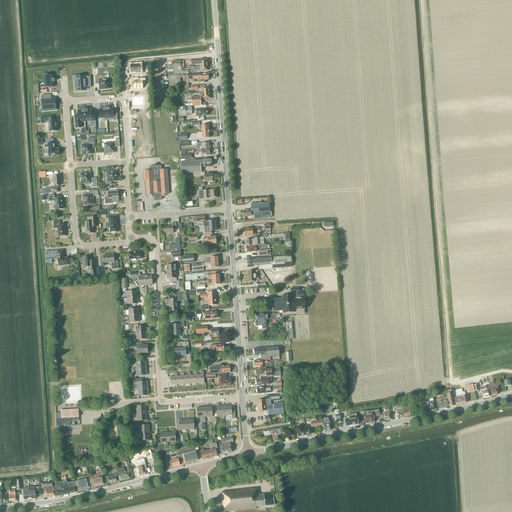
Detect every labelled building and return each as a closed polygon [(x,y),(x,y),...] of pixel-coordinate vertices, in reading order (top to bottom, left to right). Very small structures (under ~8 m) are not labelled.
[(170,73),(171,76),(187,74),(187,70),(181,70),(181,67),(173,68),(173,73),(170,73)] [(53,75),(45,76),(46,88),(54,87),(53,82),(54,82),(54,79),(53,79),(53,75)] [(179,75),(168,76),(169,87),(180,86),(179,75)] [(90,76),(84,77),(84,79),(74,79),(75,91),(84,91),(84,88),(85,88),(86,88),(91,87),(90,76)] [(99,90),(110,89),(109,79),(104,79),(103,76),(95,76),(96,84),(99,84),(99,90)] [(140,81),(132,82),(132,89),(143,88),(143,84),(146,83),(145,78),(139,78),(140,81)] [(210,98),(209,93),(202,93),(202,94),(198,94),(199,95),(197,95),(197,96),(191,97),(191,102),(185,103),(185,106),(201,105),(201,101),(206,100),(206,99),(210,98)] [(51,95),(41,96),(41,101),(43,101),(44,111),(55,110),(55,102),(55,100),(53,100),(51,100),(51,99),(51,95)] [(179,115),(192,114),(191,106),(178,107),(179,115)] [(113,111),(113,108),(106,108),(107,120),(113,120),(114,120),(117,120),(117,110),(113,111)] [(77,114),(74,114),(75,118),(75,128),(81,128),(80,122),(85,122),(84,109),(77,110),(77,114)] [(91,109),(84,109),(85,122),(90,122),(90,127),(96,127),(95,117),(95,113),(92,113),(91,109)] [(49,132),(57,131),(56,119),(50,120),(50,116),(40,117),(40,121),(38,121),(38,124),(48,123),(49,132)] [(92,148),(95,148),(94,138),(88,138),(89,145),(82,145),(82,152),(82,155),(86,155),(92,154),(92,148)] [(108,153),(115,152),(114,147),(116,147),(120,147),(119,139),(115,139),(116,143),(104,143),(105,150),(104,150),(104,154),(108,154),(108,153)] [(49,157),(59,156),(59,148),(55,149),(54,142),(44,143),(44,149),(48,148),(49,157)] [(204,167),(211,166),(211,160),(203,160),(200,161),(200,160),(180,162),(181,174),(201,172),(200,164),(203,164),(204,167)] [(169,194),(168,179),(167,169),(162,169),(161,166),(158,166),(155,166),(152,166),(150,167),(150,170),(144,171),(146,196),(150,195),(150,197),(155,197),(156,199),(160,198),(160,196),(165,196),(165,194),(169,194)] [(111,181),(117,181),(117,174),(117,171),(113,171),(107,172),(107,182),(105,182),(105,185),(111,184),(111,181)] [(205,182),(212,181),(212,174),(205,175),(204,172),(194,173),(194,177),(203,176),(203,178),(204,178),(205,182)] [(81,177),(81,183),(91,183),(91,182),(93,182),(93,187),(97,187),(96,178),(92,178),(92,179),(91,179),(90,173),(84,173),(80,173),(80,177),(81,177)] [(51,193),(58,192),(58,187),(58,185),(61,185),(60,176),(53,176),(54,186),(54,188),(51,188),(51,193)] [(203,190),(199,191),(198,191),(198,194),(198,195),(198,197),(199,197),(199,199),(217,198),(217,189),(210,190),(208,190),(203,190)] [(92,196),(95,196),(98,195),(98,190),(89,191),(89,194),(83,195),(84,205),(93,204),(92,196)] [(108,198),(105,198),(105,199),(105,204),(110,203),(111,202),(111,199),(118,198),(118,191),(108,192),(108,198)] [(55,210),(63,209),(62,198),(54,199),(54,196),(48,196),(48,202),(54,201),(55,210)] [(251,210),(243,210),(243,217),(251,216),(251,215),(254,215),(254,219),(267,218),(270,217),(270,212),(269,203),(250,204),(251,210)] [(117,224),(117,216),(108,216),(109,223),(106,223),(105,224),(105,228),(106,228),(109,228),(110,228),(110,232),(118,232),(117,224)] [(196,222),(196,227),(199,227),(203,226),(215,226),(215,224),(216,223),(216,221),(215,220),(208,221),(205,221),(205,216),(196,217),(196,222)] [(93,227),(97,226),(96,217),(90,217),(90,222),(85,222),(86,233),(89,233),(89,234),(94,233),(93,227)] [(65,236),(64,225),(60,225),(60,221),(53,222),(54,229),(58,228),(58,236),(65,236)] [(164,234),(173,233),(173,231),(176,230),(176,223),(171,224),(171,226),(163,227),(164,234)] [(215,226),(203,226),(203,228),(203,235),(206,234),(212,234),(212,231),(216,231),(215,226)] [(255,231),(259,231),(259,228),(244,229),(245,236),(255,235),(255,231)] [(216,242),(217,242),(216,240),(216,237),(207,237),(207,238),(203,238),(203,241),(207,240),(208,245),(211,245),(211,244),(216,243),(216,242)] [(246,246),(260,244),(259,238),(254,238),(254,239),(245,240),(246,246)] [(256,246),(246,247),(246,253),(256,252),(256,249),(262,248),(262,249),(267,248),(267,245),(262,245),(259,245),(255,245),(256,246)] [(68,265),(67,257),(63,258),(63,250),(44,252),(45,259),(58,258),(58,266),(68,265)] [(128,252),(129,259),(143,258),(142,251),(128,252)] [(118,269),(117,261),(114,261),(113,254),(103,255),(104,263),(111,263),(112,269),(118,269)] [(194,263),(194,255),(183,256),(183,264),(194,263)] [(272,268),(292,267),(291,256),(253,259),(247,259),(247,267),(254,267),(254,266),(271,264),(272,268)] [(94,260),(90,260),(90,257),(83,257),(83,263),(83,267),(88,267),(88,271),(90,271),(91,277),(96,276),(94,260)] [(248,282),(257,281),(257,271),(248,271),(248,275),(248,278),(248,282)] [(146,286),(145,276),(140,276),(140,273),(137,273),(138,276),(139,286),(146,286)] [(299,291),(299,288),(290,288),(291,293),(292,293),(293,295),(281,296),(282,299),(274,299),(275,311),(282,311),(283,313),(295,312),(298,312),(299,314),(304,314),(304,309),(305,309),(304,297),(304,295),(306,294),(306,291),(304,291),(299,291)] [(216,305),(216,304),(215,292),(206,292),(207,294),(199,294),(200,299),(207,298),(207,299),(208,298),(209,306),(216,305)] [(178,311),(177,304),(177,301),(182,301),(182,294),(174,295),(174,299),(168,299),(168,304),(169,304),(170,311),(178,311)] [(128,304),(129,304),(138,304),(137,297),(127,298),(127,303),(124,303),(125,306),(128,305),(128,304)] [(217,317),(217,315),(216,312),(208,312),(208,313),(204,313),(205,320),(209,320),(212,320),(211,319),(217,318),(217,317)] [(256,322),(255,323),(255,325),(256,326),(262,326),(262,329),(266,328),(265,325),(266,325),(266,321),(271,320),(275,320),(276,320),(279,320),(278,318),(279,317),(280,317),(280,314),(275,314),(275,313),(256,315),(256,321),(256,322)] [(129,322),(139,321),(139,315),(129,316),(129,321),(126,321),(126,323),(129,323),(129,322)] [(180,327),(184,327),(183,320),(177,321),(177,324),(170,325),(170,328),(171,328),(172,336),(181,335),(180,327)] [(211,336),(219,336),(218,329),(210,329),(207,329),(207,326),(196,327),(196,333),(207,332),(207,333),(211,332),(211,336)] [(136,340),(146,339),(146,332),(136,333),(136,338),(133,338),(133,341),(137,341),(136,340)] [(139,343),(131,343),(131,345),(132,348),(137,347),(137,352),(137,354),(138,353),(148,353),(147,345),(144,345),(141,345),(141,342),(139,343)] [(184,348),(174,349),(174,356),(186,355),(186,353),(189,353),(188,345),(185,345),(184,345),(184,348)] [(260,355),(260,358),(279,356),(278,347),(254,349),(254,356),(260,355)] [(255,363),(254,363),(254,366),(255,366),(255,367),(258,366),(258,368),(263,368),(262,364),(268,363),(268,361),(267,357),(261,358),(261,360),(254,361),(255,363)] [(218,367),(209,367),(210,374),(222,373),(230,372),(230,366),(221,366),(218,367)] [(265,377),(280,376),(280,368),(255,370),(256,376),(260,376),(260,375),(263,375),(263,374),(265,374),(265,377)] [(227,374),(218,375),(219,386),(231,385),(231,384),(231,383),(231,382),(230,381),(230,378),(227,378),(227,374)] [(147,381),(143,381),(143,378),(135,379),(135,381),(133,381),(133,384),(137,383),(137,388),(137,389),(147,388),(147,381)] [(496,386),(495,386),(494,383),(489,384),(490,388),(491,391),(490,391),(492,396),(497,395),(496,390),(497,390),(498,389),(497,387),(496,386)] [(474,392),(472,384),(466,386),(468,393),(474,392)] [(488,393),(490,392),(488,386),(481,388),(483,398),(488,397),(488,393)] [(454,399),(455,405),(467,402),(466,396),(465,396),(464,392),(462,392),(461,389),(453,391),(455,398),(454,399)] [(449,406),(455,405),(452,393),(446,394),(447,397),(449,406)] [(271,405),(271,401),(279,400),(279,396),(276,396),(275,395),(268,395),(268,399),(257,400),(257,401),(257,403),(258,404),(258,406),(271,405)] [(429,411),(435,409),(434,404),(433,400),(432,397),(430,398),(430,399),(429,400),(429,401),(427,402),(428,404),(429,411)] [(438,409),(449,406),(447,397),(440,398),(436,399),(437,402),(436,402),(438,409)] [(404,417),(402,409),(402,406),(401,403),(393,405),(391,406),(392,412),(394,412),(394,409),(396,409),(398,418),(404,417)] [(268,415),(284,413),(283,404),(271,405),(258,406),(258,411),(266,411),(268,411),(268,415)] [(136,413),(146,413),(146,405),(136,406),(136,413)] [(231,405),(224,406),(224,416),(231,415),(232,419),(235,419),(234,411),(231,411),(231,405)] [(217,416),(224,416),(224,406),(216,406),(217,416)] [(404,417),(412,415),(410,407),(406,408),(405,406),(402,406),(403,409),(402,409),(404,417)] [(197,418),(205,417),(204,407),(197,408),(197,418)] [(205,417),(212,417),(212,407),(204,407),(205,417)] [(61,413),(56,414),(55,414),(56,425),(56,427),(74,426),(74,423),(75,421),(78,421),(78,417),(78,409),(61,410),(61,413)] [(365,424),(375,422),(374,417),(380,416),(378,410),(367,412),(367,411),(363,412),(365,424)] [(137,421),(147,420),(146,413),(136,413),(137,421)] [(324,431),(331,430),(329,417),(322,419),(323,422),(322,422),(324,431)] [(357,417),(344,420),(346,426),(352,425),(353,425),(354,424),(355,425),(355,424),(359,424),(357,417)] [(187,430),(194,429),(193,419),(186,420),(187,430)] [(179,430),(187,430),(186,420),(178,420),(179,430)] [(149,425),(144,425),(144,423),(141,424),(141,426),(139,426),(139,433),(149,432),(149,425)] [(310,425),(308,425),(305,426),(305,424),(296,426),(298,437),(312,434),(310,425)] [(278,429),(271,431),(269,431),(263,432),(264,436),(272,434),(272,437),(273,442),(279,441),(278,437),(280,437),(279,434),(281,434),(280,429),(278,429)] [(140,441),(150,440),(149,432),(139,433),(140,441)] [(161,443),(168,442),(167,432),(160,433),(161,443)] [(168,442),(176,442),(175,432),(167,432),(168,442)] [(222,445),(219,445),(221,454),(227,453),(225,447),(228,447),(227,444),(225,439),(225,438),(221,439),(222,442),(222,445)] [(217,443),(213,444),(212,440),(208,441),(210,450),(212,457),(217,455),(216,449),(218,448),(217,443)] [(179,451),(176,451),(177,456),(178,459),(179,464),(183,463),(184,463),(184,464),(198,460),(196,451),(195,447),(179,451)] [(212,457),(210,450),(204,451),(203,448),(199,449),(200,452),(201,459),(212,457)] [(148,474),(145,465),(144,459),(135,461),(136,467),(137,467),(140,476),(145,475),(148,474)] [(178,459),(170,461),(172,467),(180,465),(179,464),(178,459)] [(130,479),(128,471),(125,472),(125,471),(124,472),(123,468),(116,469),(119,481),(130,479)] [(117,481),(116,476),(116,474),(107,477),(108,484),(117,481)] [(96,475),(89,476),(90,482),(91,488),(94,487),(104,485),(102,475),(97,476),(96,475)] [(81,480),(75,481),(78,491),(86,489),(87,489),(86,488),(91,487),(89,478),(81,480)] [(56,487),(55,487),(56,496),(77,492),(75,481),(67,483),(66,481),(61,482),(55,483),(56,487)] [(55,496),(54,489),(53,489),(52,482),(41,483),(41,489),(45,489),(46,497),(55,496)] [(274,505),(273,493),(259,495),(258,488),(222,492),(223,497),(221,497),(223,511),(256,508),(256,507),(274,505)]
